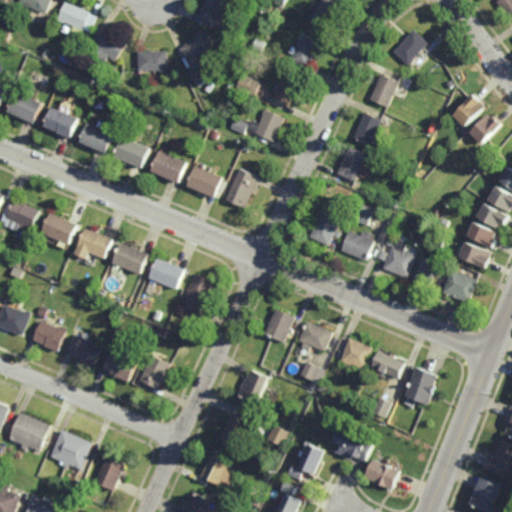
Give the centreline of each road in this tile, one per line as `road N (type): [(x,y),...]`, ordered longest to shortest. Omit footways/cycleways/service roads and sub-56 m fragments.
road 1 (residential): [(401,0),(355,61),(146,511)]
road 2 (residential): [(0,148),(494,354)]
road 3 (residential): [(511,306),(430,511)]
road 4 (residential): [(0,364),(179,440)]
